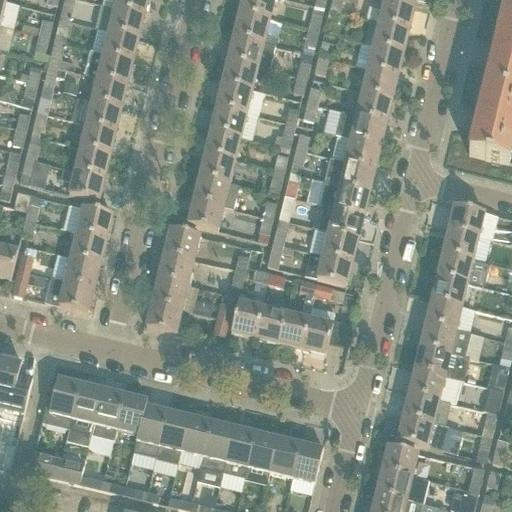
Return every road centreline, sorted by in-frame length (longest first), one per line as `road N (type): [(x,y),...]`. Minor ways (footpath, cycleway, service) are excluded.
road 1 (residential): [(114,350),(201,0)]
road 2 (residential): [(358,408),(114,350)]
road 3 (residential): [(358,408),(413,174)]
road 4 (residential): [(413,174),(456,0)]
